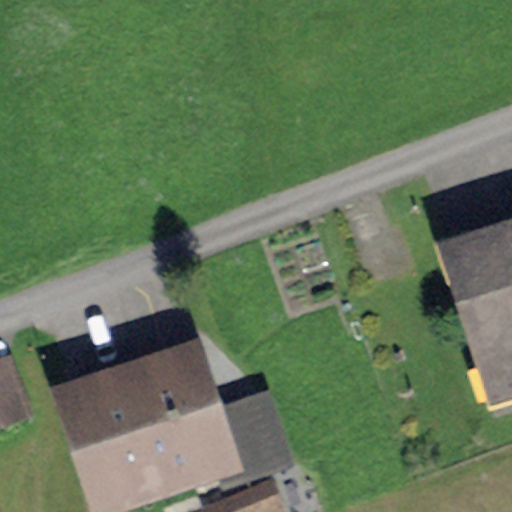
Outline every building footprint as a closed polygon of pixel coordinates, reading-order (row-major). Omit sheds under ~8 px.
[(511,235),(453,255),(499,393),(511,388),(511,235)] [(9,360),(0,363),(0,428),(30,417),(9,360)] [(108,496),(113,511),(117,511),(220,477),(184,370),(77,406),(107,497),(108,496)] [(279,395),(240,397),(243,460),(282,458),(279,395)] [(275,485),(209,511),(267,511),(284,506),(275,485)]
